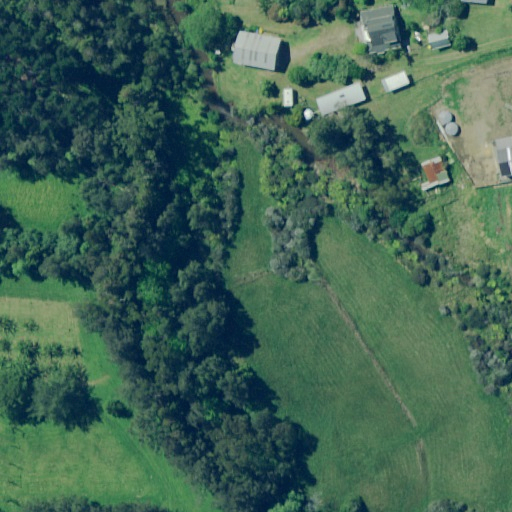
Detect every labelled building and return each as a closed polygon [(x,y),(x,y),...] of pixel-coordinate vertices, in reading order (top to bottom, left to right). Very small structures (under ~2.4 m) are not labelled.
[(402,48),(397,7),(355,13),(359,43),(367,42),(368,53),(402,48)] [(440,32),(437,25),(426,29),(434,50),(453,43),(448,29),(440,32)] [(284,38),(241,32),(237,63),(279,69),(284,38)] [(411,83),(406,71),(385,79),(390,91),(411,83)] [(367,99),(361,83),(318,99),(324,115),(367,99)] [(266,103),(265,94),(248,95),(249,104),(266,103)] [(450,180),(442,158),(423,164),(431,187),(450,180)]
